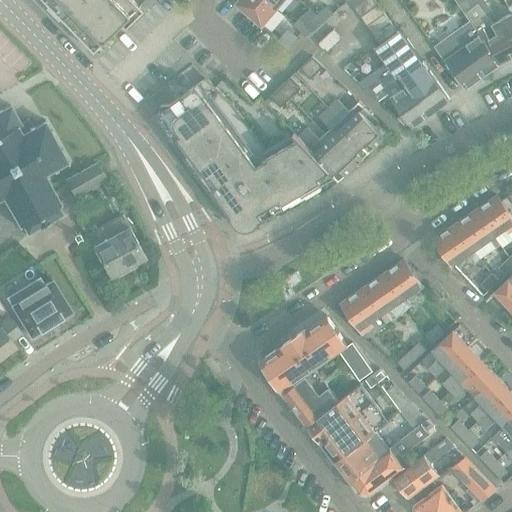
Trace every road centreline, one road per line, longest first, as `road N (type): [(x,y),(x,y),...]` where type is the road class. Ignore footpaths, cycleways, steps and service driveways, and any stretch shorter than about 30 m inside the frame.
road 1 (residential): [(200,276),(106,325),(0,399)]
road 2 (residential): [(236,348),(304,451),(358,511)]
road 3 (residential): [(236,348),(404,233)]
road 4 (residential): [(374,190),(268,255),(200,276)]
road 5 (tertiary): [(124,131),(0,0)]
road 6 (tertiary): [(200,276),(192,224),(148,150),(124,131)]
road 7 (tertiary): [(124,131),(142,179),(200,276)]
road 8 (residential): [(511,114),(374,190)]
road 9 (residential): [(511,346),(404,233)]
road 10 (residential): [(301,44),(277,68),(254,63),(204,17),(201,0)]
road 11 (residential): [(404,233),(511,162)]
